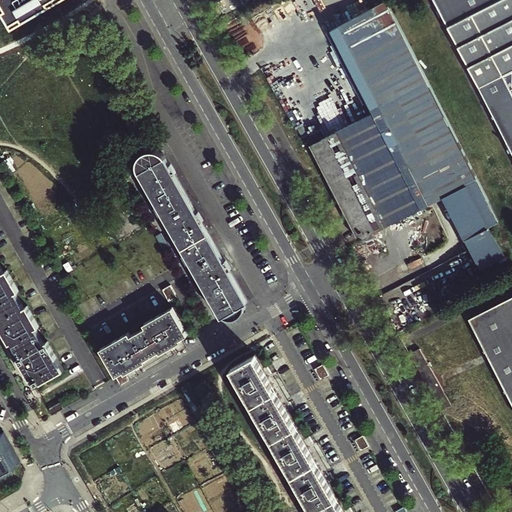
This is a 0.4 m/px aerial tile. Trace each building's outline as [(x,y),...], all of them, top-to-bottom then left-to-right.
[(0,0),(0,8),(11,28),(59,0),(0,0)] [(445,195),(467,238),(490,225),(499,220),(388,0),(387,0),(329,31),(370,114),(324,138),(321,132),(309,138),(360,240),(445,195)] [(511,398),(511,0),(437,0),(511,147),(511,295),(470,317),(511,398)] [(328,33),(322,36),(329,51),(335,48),(328,33)] [(305,125),(300,128),(305,138),(310,135),(305,125)] [(141,174),(144,180),(223,316),(225,315),(228,316),(231,317),(234,317),(237,316),(240,315),(243,312),(244,310),(246,307),(247,303),(249,301),(166,157),(165,155),(161,152),(156,150),(154,149),(149,149),(146,151),(143,152),(141,154),(140,157),(138,160),(138,163),(138,166),(138,169),(141,174)] [(0,318),(1,320),(0,320),(0,324),(9,341),(12,340),(21,355),(18,357),(30,377),(32,376),(37,384),(64,369),(48,340),(44,342),(36,326),(39,325),(28,305),(24,307),(16,291),(19,290),(7,269),(4,271),(0,263),(0,318)] [(166,287),(170,298),(177,296),(174,284),(166,287)] [(102,347),(118,374),(126,369),(127,372),(147,360),(146,358),(161,349),(162,351),(183,339),(181,337),(189,333),(173,306),(145,322),(147,325),(132,333),(130,330),(102,347)] [(420,348),(409,354),(442,411),(451,405),(420,348)] [(345,511),(256,354),(233,368),(315,511),(345,511)] [(323,377),(331,373),(326,363),(318,367),(323,377)] [(62,401),(51,408),(55,414),(66,408),(62,401)] [(1,434),(0,433),(0,471),(17,462),(1,434)] [(365,435),(359,438),(363,447),(369,443),(365,435)]
